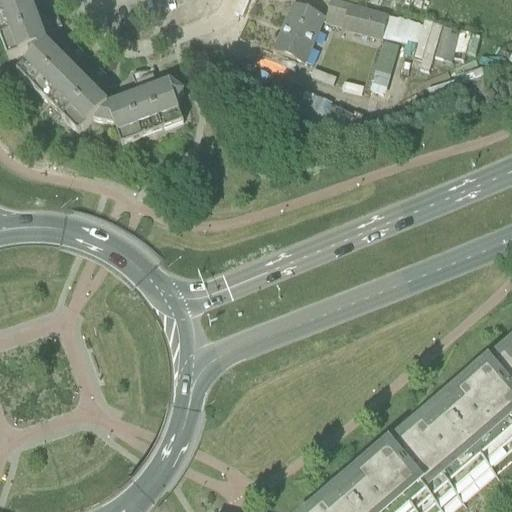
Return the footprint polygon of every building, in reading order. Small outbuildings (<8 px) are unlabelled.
[(0,0),(0,18),(31,7),(28,0),(0,0)] [(382,44),(388,19),(331,4),(326,23),(293,9),(274,54),(306,68),(323,28),(341,32),(340,34),(381,45),(382,44)] [(48,14),(36,18),(31,7),(0,18),(0,40),(8,63),(29,55),(46,48),(43,37),(55,33),(48,14)] [(418,47),(423,28),(388,19),(382,44),(406,50),(407,45),(418,47)] [(451,58),(470,57),(470,37),(450,38),(451,58)] [(69,71),(78,62),(64,47),(55,56),(46,48),(29,55),(31,62),(17,77),(48,108),(78,80),(69,71)] [(99,102),(109,92),(94,78),(85,87),(78,80),(48,108),(79,139),(93,125),(104,127),(107,110),(99,102)] [(170,86),(157,91),(153,79),(134,86),(138,98),(128,102),(143,140),(183,125),(176,106),(183,96),(170,86)] [(121,148),(143,140),(128,102),(107,110),(104,127),(114,129),(121,148)] [(511,350),(511,351),(323,511),(456,511),(511,464),(511,350)]
